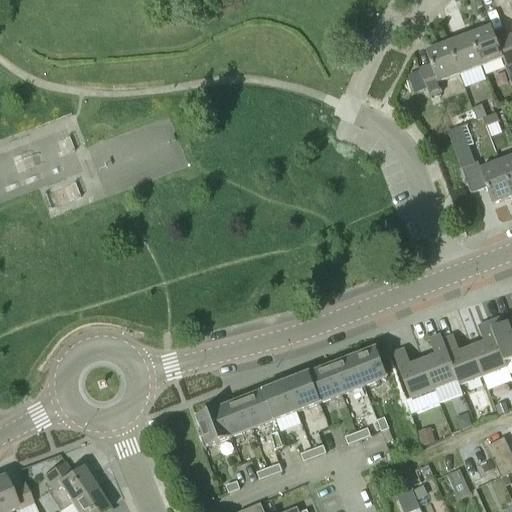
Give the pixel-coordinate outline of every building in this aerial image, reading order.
[(511,67),(511,50),(507,38),(496,42),(491,29),(469,38),(480,68),(501,60),(505,70),(511,67)] [(459,76),(480,68),(469,38),(448,46),(459,76)] [(438,85),(459,76),(448,46),(426,54),(431,67),(419,72),(429,99),(441,94),(438,85)] [(418,93),(426,90),(419,72),(411,75),(418,93)] [(482,120),(485,118),(481,106),(472,110),(476,122),(482,120)] [(485,118),(482,120),(484,127),(497,122),(495,115),(485,118)] [(467,148),(473,146),(466,127),(460,129),(448,134),(447,134),(470,195),(486,189),(492,207),(511,199),(499,164),(479,172),(477,165),(474,166),(467,148)] [(37,142),(45,160),(47,159),(52,170),(64,165),(79,197),(84,195),(76,177),(88,172),(72,138),(61,142),(57,132),(37,142)] [(511,199),(511,159),(499,164),(511,199)] [(505,365),(510,363),(511,362),(511,334),(511,335),(507,325),(503,326),(501,320),(490,324),(505,365)] [(482,378),(506,369),(505,365),(490,324),(477,328),(484,345),(472,350),(482,378)] [(423,363),(434,392),(458,383),(442,342),(440,337),(429,341),(435,358),(423,363)] [(458,383),(459,387),(482,378),(472,350),(459,354),(453,338),(442,342),(458,383)] [(352,359),(364,388),(387,379),(375,350),(352,359)] [(410,401),(434,392),(423,363),(411,367),(404,351),(392,355),(410,401)] [(341,397),(364,388),(352,359),(330,368),(341,397)] [(320,405),(341,397),(330,368),(309,376),(320,405)] [(320,405),(309,376),(309,375),(285,384),(297,414),(320,405)] [(274,423),(297,414),(285,384),(262,393),(263,393),(274,423),(274,422),(274,423)] [(252,431),(274,423),(263,393),(241,402),(252,431)] [(231,439),(252,431),(241,402),(220,410),(231,439)] [(501,405),(495,407),(499,417),(508,413),(506,408),(504,403),(501,405)] [(231,439),(220,410),(220,409),(196,419),(203,438),(200,439),(205,452),(206,452),(205,449),(231,439)] [(454,419),(459,432),(472,427),(467,414),(454,419)] [(381,434),(389,431),(384,420),(377,423),(381,434)] [(417,433),(422,448),(435,443),(429,428),(417,433)] [(356,435),(359,443),(370,438),(367,431),(356,435)] [(392,443),(388,432),(382,434),(386,445),(392,443)] [(348,447),(359,443),(356,435),(345,439),(348,447)] [(485,449),(500,479),(511,473),(511,459),(503,440),(485,449)] [(312,452),(314,460),(326,455),(323,448),(312,452)] [(399,462),(395,451),(389,453),(393,464),(399,462)] [(303,464),(314,460),(312,452),(300,457),(303,464)] [(481,467),(484,475),(494,471),(491,462),(481,467)] [(70,507),(95,491),(81,469),(71,475),(64,465),(42,478),(51,492),(46,495),(57,511),(61,511),(70,507)] [(268,471),(270,478),(282,474),(279,466),(268,471)] [(259,482),(270,478),(268,471),(256,475),(259,482)] [(446,477),(456,502),(468,496),(458,472),(446,477)] [(14,511),(31,505),(24,486),(7,493),(2,480),(0,480),(0,511),(14,511)] [(237,484),(225,488),(228,496),(239,491),(237,484)] [(394,494),(401,511),(415,511),(420,510),(417,502),(413,492),(411,487),(394,494)] [(417,502),(426,498),(422,488),(413,492),(417,502)] [(108,511),(95,491),(70,507),(73,511),(108,511)]
